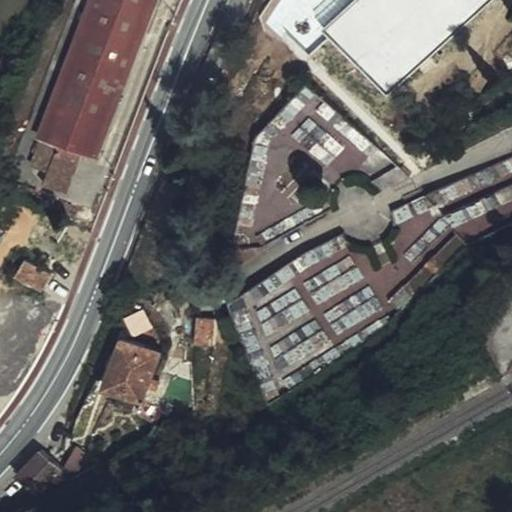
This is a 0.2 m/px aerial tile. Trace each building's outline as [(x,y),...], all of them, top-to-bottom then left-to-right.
[(48,181),(71,189),(83,155),(76,152),(79,144),(101,151),(155,0),(88,0),(42,133),(46,135),(39,155),(48,158),(45,165),(52,168),(48,181)] [(330,38),(387,94),(492,0),(273,0),(262,18),(308,56),(330,38)] [(48,158),(39,155),(36,163),(45,165),(48,158)] [(511,158),(385,204),(408,266),(403,268),(405,272),(511,232),(511,158)] [(23,272),(26,274),(36,256),(34,255),(23,272)] [(36,256),(26,274),(48,287),(59,271),(36,256)] [(341,314),(326,316),(329,338),(344,337),(341,314)] [(213,348),(215,321),(196,320),(195,347),(213,348)] [(167,348),(133,335),(115,384),(150,397),(167,348)] [(153,407),(156,400),(155,398),(147,405),(153,407)] [(143,408),(156,426),(168,416),(156,400),(153,407),(147,405),(143,408)] [(71,467),(70,468),(75,474),(105,459),(83,442),(71,467)] [(24,474),(42,491),(46,487),(75,474),(48,448),(24,474)]
